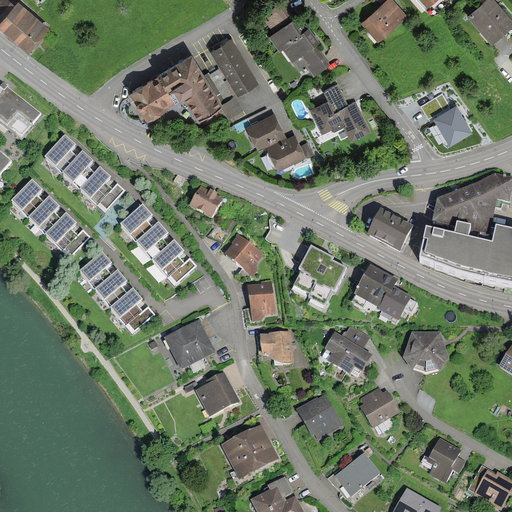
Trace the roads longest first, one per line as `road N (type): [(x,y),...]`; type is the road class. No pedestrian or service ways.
road 1 (tertiary): [(0,47),(126,135),(307,218)]
road 2 (residential): [(197,236),(233,297),(242,356),(270,413),(344,511)]
road 3 (tertiary): [(307,218),(438,284),(511,306)]
road 4 (residential): [(422,174),(417,146),(309,0)]
road 5 (residential): [(511,462),(441,424),(407,396),(392,367)]
road 6 (tertiary): [(307,218),(352,187),(422,174)]
